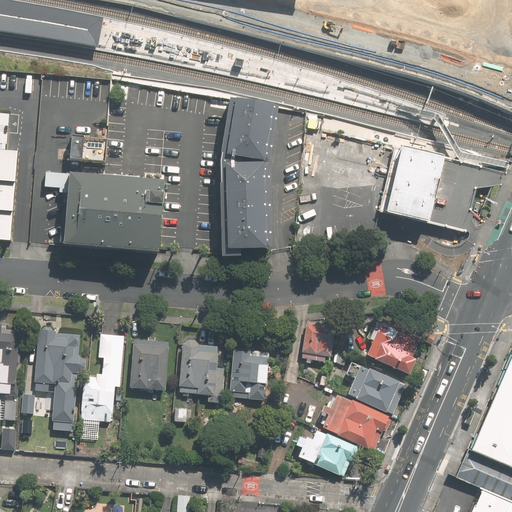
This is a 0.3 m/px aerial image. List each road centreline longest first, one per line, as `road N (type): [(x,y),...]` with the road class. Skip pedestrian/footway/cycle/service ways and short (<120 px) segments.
road 1 (residential): [(490,298),(438,295),(388,278),(239,293),(0,274)]
road 2 (residential): [(401,497),(0,463)]
road 3 (primary): [(490,298),(401,497)]
road 4 (unknown): [(319,170),(358,168),(365,186),(363,214),(327,209),(318,190)]
